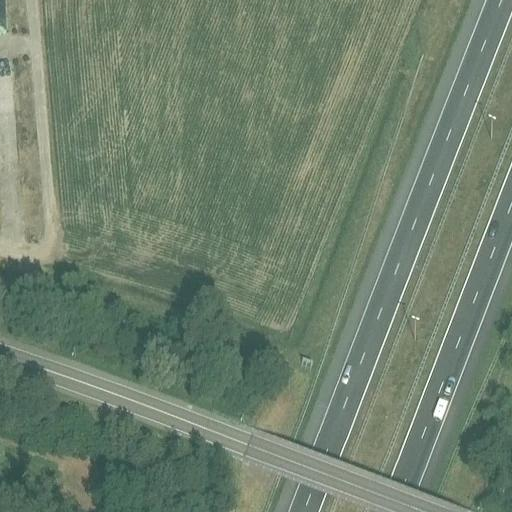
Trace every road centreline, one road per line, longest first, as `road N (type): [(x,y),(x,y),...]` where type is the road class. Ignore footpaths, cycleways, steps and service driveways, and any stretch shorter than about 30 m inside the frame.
road 1 (motorway): [(499,0),(298,511)]
road 2 (tertiary): [(424,511),(0,355)]
road 3 (motorway): [(392,511),(511,206)]
road 4 (track): [(19,255),(36,258),(49,234),(29,0)]
